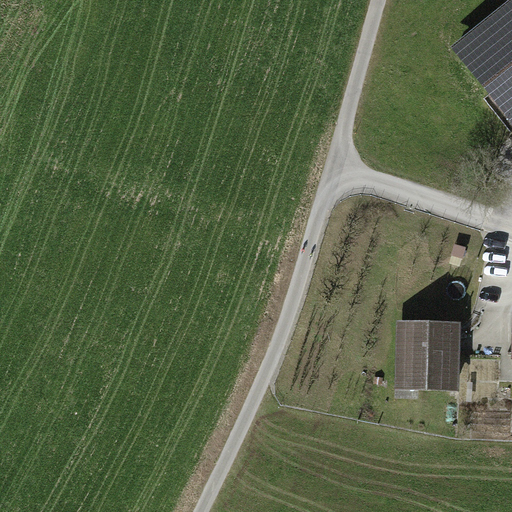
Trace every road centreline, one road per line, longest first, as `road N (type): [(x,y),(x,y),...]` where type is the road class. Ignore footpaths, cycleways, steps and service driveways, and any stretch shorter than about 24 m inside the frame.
road 1 (unclassified): [(200,511),(283,346),(381,0)]
road 2 (track): [(511,214),(451,190),(331,171)]
